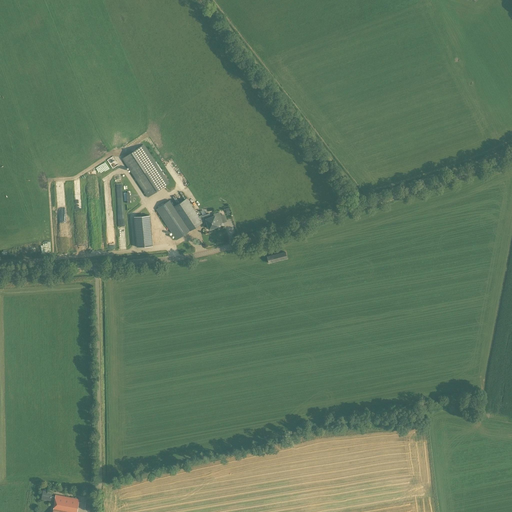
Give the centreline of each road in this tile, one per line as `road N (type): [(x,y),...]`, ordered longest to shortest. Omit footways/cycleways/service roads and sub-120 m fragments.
road 1 (tertiary): [(0,273),(202,254),(511,153)]
road 2 (track): [(198,0),(339,179),(348,210)]
